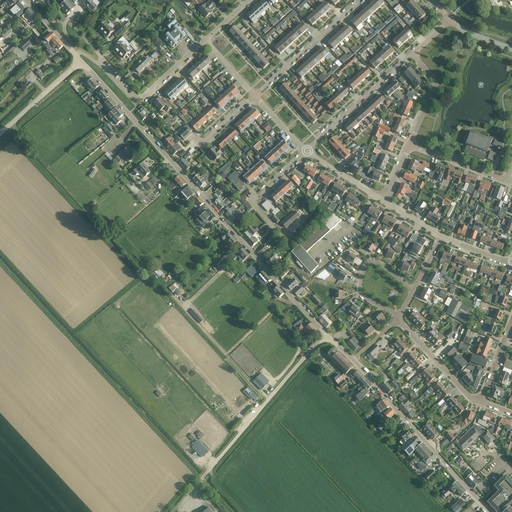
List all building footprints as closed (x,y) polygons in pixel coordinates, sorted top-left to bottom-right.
[(7,10),(9,8),(14,4),(15,5),(19,1),(18,0),(8,0),(7,2),(1,7),(3,9),(5,7),(7,10)] [(67,15),(73,9),(73,8),(76,6),(70,0),(69,0),(67,2),(66,1),(60,7),(67,15)] [(87,0),(87,1),(84,4),(92,12),(96,9),(97,8),(96,7),(98,5),(100,4),(95,0),(94,0),(94,1),(93,0),(87,0)] [(217,6),(212,0),(211,0),(206,5),(206,4),(199,10),(206,18),(212,12),(211,11),(217,6)] [(26,7),(21,1),(15,6),(19,10),(14,14),(18,18),(24,12),(22,10),(26,7)] [(269,7),(267,5),(263,1),(259,5),(265,11),(269,7)] [(413,1),(409,4),(407,6),(411,11),(417,6),(413,1)] [(370,6),(375,12),(380,8),(374,2),(370,6)] [(331,9),(327,5),(325,3),(321,7),(326,13),(331,9)] [(259,5),(255,9),(261,15),(265,11),(259,5)] [(365,10),(370,16),(375,12),(370,6),(365,10)] [(415,16),(421,10),(417,6),(411,11),(415,16)] [(316,11),(321,17),(326,13),(321,7),(316,11)] [(26,13),(21,17),(26,22),(28,20),(30,18),(33,21),(34,20),(37,18),(32,12),(29,9),(26,13)] [(257,19),(261,15),(255,9),(251,13),(257,19)] [(313,11),(314,13),(312,16),(317,21),(321,17),(316,11),(315,9),(313,11)] [(360,14),(366,20),(370,16),(365,10),(360,14)] [(426,15),(421,10),(415,16),(419,21),(417,22),(420,25),(426,20),(423,17),(426,15)] [(257,19),(251,13),(247,16),(252,22),(257,19)] [(366,20),(360,14),(356,18),(361,24),(366,20)] [(307,20),(309,22),(312,26),(317,21),(312,16),(307,20)] [(361,24),(356,18),(351,23),(357,29),(361,24)] [(166,26),(169,29),(172,32),(179,26),(173,19),(166,26)] [(106,22),(99,28),(108,38),(114,32),(112,29),(114,27),(111,23),(108,25),(106,22)] [(298,28),(303,34),(308,30),(302,24),(298,28)] [(165,28),(162,37),(164,38),(164,39),(169,44),(172,48),(187,35),(184,31),(179,26),(172,32),(169,29),(166,26),(165,28)] [(229,32),(234,37),(239,31),(235,27),(229,32)] [(347,37),(352,33),(347,27),(342,31),(347,37)] [(385,33),(390,29),(388,27),(381,33),(385,37),(387,35),(385,33)] [(8,28),(0,35),(4,39),(12,32),(8,28)] [(117,38),(123,32),(120,28),(114,34),(117,38)] [(303,34),(298,28),(293,32),(299,38),(303,34)] [(29,34),(34,40),(35,40),(41,35),(35,29),(34,30),(29,34)] [(408,39),(413,35),(407,29),(403,33),(408,39)] [(239,31),(234,37),(238,41),(244,36),(239,31)] [(337,35),(343,41),(347,37),(342,31),(337,35)] [(289,36),(294,42),(299,38),(293,32),(289,36)] [(51,33),(44,40),(49,45),(46,47),(48,49),(50,47),(58,40),(55,37),(51,33)] [(408,39),(403,33),(398,38),(403,44),(408,39)] [(343,41),(337,35),(333,39),(338,45),(343,41)] [(238,41),(242,46),(248,41),(244,36),(238,41)] [(294,42),(289,36),(284,40),(289,46),(294,42)] [(115,49),(119,54),(130,44),(123,37),(120,39),(115,44),(118,47),(115,49)] [(403,44),(398,38),(393,42),(399,48),(403,44)] [(157,39),(154,44),(159,49),(163,44),(157,39)] [(338,45),(333,39),(328,43),(334,49),(338,45)] [(23,51),(24,51),(31,45),(27,40),(18,48),(22,52),(23,51)] [(48,49),(46,51),(48,53),(52,50),(56,54),(60,51),(59,50),(63,46),(58,40),(50,47),(48,49)] [(279,44),(285,50),(289,46),(284,40),(279,44)] [(248,41),(242,46),(246,51),(252,46),(248,41)] [(137,52),(130,44),(119,54),(123,59),(126,56),(129,59),(137,52)] [(275,49),(277,51),(280,55),(285,50),(279,44),(275,49)] [(14,45),(5,54),(7,56),(10,52),(12,51),(16,47),(14,45)] [(246,51),(251,55),(256,50),(252,46),(246,51)] [(384,51),(389,57),(394,52),(388,46),(384,51)] [(319,51),(325,58),(330,54),(324,47),(319,51)] [(261,55),(256,50),(251,55),(255,60),(261,55)] [(149,56),(153,59),(158,55),(154,51),(149,56)] [(319,51),(315,56),(321,62),(325,58),(319,51)] [(379,55),(385,61),(389,57),(384,51),(379,55)] [(56,64),(60,60),(62,58),(59,55),(53,60),(56,64)] [(255,60),(259,65),(265,60),(261,55),(255,60)] [(374,59),(380,65),(385,61),(379,55),(374,59)] [(148,56),(142,61),(144,64),(143,66),(145,68),(152,60),(148,56)] [(207,56),(202,61),(207,66),(212,62),(207,56)] [(315,56),(310,60),(316,66),(321,62),(315,56)] [(380,65),(374,59),(370,63),(375,69),(380,65)] [(263,70),(269,64),(265,60),(259,65),(263,70)] [(305,64),(311,71),(316,66),(310,60),(305,64)] [(143,66),(144,64),(142,61),(141,62),(140,61),(136,65),(137,66),(134,69),(139,74),(145,68),(143,66)] [(202,71),(207,66),(202,61),(197,65),(202,71)] [(305,64),(301,68),(307,75),(311,71),(305,64)] [(197,65),(192,69),(198,75),(202,71),(197,65)] [(296,72),(300,76),(302,79),(307,75),(301,68),(296,72)] [(371,73),(368,70),(366,68),(362,72),(366,77),(371,73)] [(404,74),(408,78),(409,79),(415,73),(411,68),(404,74)] [(190,76),(188,78),(192,82),(194,80),(193,79),(198,75),(192,69),(188,73),(190,76)] [(366,77),(362,72),(357,77),(362,82),(366,77)] [(415,73),(409,79),(413,84),(419,78),(415,73)] [(332,78),(328,82),(330,84),(334,80),(336,83),(339,80),(335,75),(332,78)] [(353,81),(357,86),(362,82),(357,77),(356,75),(354,77),(355,78),(353,81)] [(419,78),(413,84),(416,87),(415,90),(418,91),(421,85),(423,83),(419,78)] [(99,86),(93,79),(85,86),(91,93),(99,86)] [(182,79),(178,83),(183,89),(188,85),(182,79)] [(293,93),(300,87),(302,86),(298,81),(295,84),(297,86),(295,88),(291,91),(289,89),(284,93),(288,97),(293,93)] [(353,90),(357,86),(353,81),(348,85),(353,90)] [(395,82),(390,87),(401,99),(403,96),(397,90),(400,87),(395,82)] [(178,83),(173,86),(179,93),(183,89),(178,83)] [(309,83),(305,86),(310,92),(313,89),(309,83)] [(284,93),(289,89),(285,84),(280,88),(284,93)] [(179,93),(173,86),(169,90),(175,96),(179,93)] [(210,87),(205,92),(209,96),(214,92),(210,87)] [(229,91),(234,96),(238,92),(234,87),(229,91)] [(389,97),(392,94),(396,98),(399,101),(401,99),(390,87),(385,92),(389,97)] [(102,104),(104,101),(109,97),(102,89),(99,91),(101,93),(98,95),(99,95),(96,98),(102,104)] [(348,94),(345,90),(344,89),(340,93),(344,98),(348,94)] [(175,96),(169,90),(165,94),(171,100),(173,98),(175,100),(177,98),(175,96)] [(225,95),(230,100),(234,96),(229,91),(225,95)] [(336,93),(337,95),(335,97),(339,102),(344,98),(340,93),(338,91),(336,93)] [(288,97),(292,102),(297,98),(293,93),(288,97)] [(230,100),(225,95),(220,99),(225,104),(230,100)] [(331,97),(333,99),(330,101),(335,106),(339,102),(335,97),(333,95),(331,97)] [(385,101),(384,99),(380,96),(376,100),(380,105),(385,101)] [(297,106),(301,102),(297,98),(292,102),(297,106)] [(110,99),(107,102),(105,103),(111,111),(117,106),(110,99)] [(165,104),(160,99),(154,104),(160,111),(164,108),(167,111),(172,107),(167,102),(165,104)] [(225,104),(220,99),(216,103),(221,108),(225,104)] [(376,109),(380,105),(376,100),(371,104),(376,109)] [(184,106),(182,104),(179,101),(176,104),(179,107),(181,109),(184,106)] [(326,105),(327,106),(330,110),(335,106),(330,101),(326,105)] [(400,106),(404,108),(404,107),(410,110),(413,104),(407,101),(405,105),(398,102),(397,104),(400,106)] [(297,106),(301,111),(305,107),(301,102),(297,106)] [(371,104),(367,108),(371,113),(376,109),(371,104)] [(101,105),(98,108),(93,112),(95,114),(103,107),(101,105)] [(211,117),(217,112),(212,106),(206,111),(211,117)] [(107,116),(105,118),(107,120),(108,122),(110,121),(111,120),(121,111),(118,107),(114,110),(112,112),(112,111),(108,115),(107,116)] [(308,109),(305,107),(301,111),(305,115),(309,111),(311,110),(309,108),(308,109)] [(401,114),(403,115),(407,117),(410,110),(404,107),(404,108),(401,114)] [(367,117),(371,113),(367,108),(362,112),(367,117)] [(142,109),(137,113),(136,114),(142,121),(146,118),(144,115),(146,113),(142,109)] [(254,110),(250,114),(255,119),(259,115),(254,110)] [(121,111),(111,120),(112,120),(116,126),(117,125),(118,124),(122,121),(120,118),(124,114),(121,111)] [(211,117),(206,111),(201,116),(206,121),(211,117)] [(309,111),(305,115),(309,120),(313,116),(309,111)] [(362,112),(358,116),(362,121),(367,117),(362,112)] [(255,119),(250,114),(246,118),(250,123),(255,119)] [(185,124),(178,116),(176,118),(178,121),(178,120),(183,125),(185,124)] [(206,121),(201,116),(196,120),(201,126),(206,121)] [(317,120),(313,116),(309,120),(313,124),(317,120)] [(353,120),(358,125),(362,121),(358,116),(353,120)] [(246,118),(241,122),(246,127),(250,123),(246,118)] [(405,121),(401,119),(398,119),(396,125),(402,128),(405,121)] [(201,126),(196,120),(191,125),(196,131),(201,126)] [(353,120),(349,124),(353,129),(358,125),(353,120)] [(241,122),(237,126),(241,131),(246,127),(241,122)] [(116,131),(110,124),(106,127),(113,134),(116,131)] [(267,124),(262,128),(267,132),(271,129),(267,124)] [(344,128),(348,132),(349,133),(353,129),(349,124),(344,128)] [(192,131),(187,125),(183,128),(185,130),(179,135),(185,141),(191,135),(190,133),(192,131)] [(402,128),(396,125),(393,132),(399,135),(402,128)] [(238,134),(236,133),(233,129),(228,134),(232,139),(238,134)] [(471,132),(466,131),(462,141),(465,143),(466,143),(466,145),(468,146),(467,148),(466,147),(464,153),(484,161),(485,158),(488,159),(487,160),(494,163),(497,155),(496,154),(498,148),(502,150),(505,141),(496,137),(495,140),(493,139),(493,138),(488,136),(488,139),(471,132)] [(232,139),(228,134),(222,139),(227,144),(232,139)] [(249,135),(253,139),(251,140),(254,144),(256,142),(256,143),(258,141),(251,134),(249,135)] [(171,136),(164,142),(163,144),(168,150),(175,145),(177,143),(180,141),(176,137),(174,139),(171,136)] [(391,136),(388,143),(395,145),(397,139),(391,136)] [(333,147),(338,142),(334,138),(329,142),(333,147)] [(227,144),(222,139),(217,144),(222,149),(227,144)] [(338,142),(333,147),(337,151),(342,146),(338,142)] [(173,156),(174,155),(179,151),(181,153),(179,154),(181,157),(186,153),(183,151),(177,143),(175,145),(168,150),(173,156)] [(289,148),(284,143),(279,147),(284,152),(289,148)] [(391,152),(395,145),(388,143),(385,150),(391,152)] [(342,146),(337,151),(341,156),(346,151),(342,146)] [(354,152),(353,153),(355,155),(358,152),(361,149),(358,146),(355,149),(354,148),(352,151),(354,152)] [(280,156),(284,152),(279,147),(275,151),(280,156)] [(118,157),(115,160),(119,164),(123,160),(121,159),(124,157),(129,162),(130,161),(130,162),(133,159),(136,156),(128,148),(118,157)] [(193,148),(184,157),(183,157),(186,160),(196,151),(193,148)] [(221,156),(220,156),(222,154),(218,149),(216,151),(215,151),(213,150),(208,154),(215,161),(221,156)] [(271,155),(275,160),(280,156),(275,151),(271,155)] [(346,151),(341,156),(345,160),(350,155),(346,151)] [(357,163),(364,157),(362,154),(355,160),(354,159),(349,164),(352,168),(358,163),(357,163)] [(271,164),(275,160),(271,155),(266,159),(271,164)] [(380,161),(386,164),(389,158),(382,155),(380,161)] [(243,158),(246,161),(250,166),(252,165),(244,156),(243,158)] [(184,160),(181,162),(179,164),(186,171),(190,167),(184,160)] [(412,160),(410,164),(424,171),(426,167),(418,164),(419,163),(412,160)] [(377,168),(379,169),(383,171),(386,164),(380,161),(377,168)] [(262,162),(258,166),(263,171),(267,167),(262,162)] [(139,167),(132,173),(135,176),(138,173),(141,176),(143,179),(145,178),(147,176),(148,175),(150,172),(143,164),(139,167)] [(424,171),(410,164),(408,169),(414,172),(416,169),(419,171),(422,173),(423,171),(424,171)] [(429,174),(430,174),(433,176),(435,172),(438,173),(437,174),(438,175),(436,180),(440,182),(446,167),(437,164),(436,168),(432,166),(429,174)] [(258,175),(263,171),(258,166),(255,168),(254,167),(252,168),(258,175)] [(309,175),(312,169),(307,166),(303,171),(309,175)] [(374,175),(372,178),(379,181),(381,175),(371,171),(372,169),(368,167),(366,173),(369,175),(370,173),(374,175)] [(250,170),(252,172),(249,174),(254,179),(258,175),(252,168),(250,170)] [(309,175),(314,178),(317,172),(312,169),(309,175)] [(447,175),(445,179),(448,180),(450,176),(454,177),(457,172),(450,169),(448,175),(447,175)] [(231,175),(232,175),(228,178),(232,183),(238,190),(240,192),(243,189),(242,188),(245,186),(237,178),(239,176),(235,171),(231,175)] [(463,174),(457,172),(454,177),(459,179),(457,184),(459,185),(461,180),(463,174)] [(209,177),(207,175),(205,174),(200,178),(198,176),(193,180),(200,188),(202,186),(203,188),(206,185),(205,183),(208,180),(209,177)] [(249,174),(245,178),(250,183),(254,179),(249,174)] [(404,179),(408,181),(411,182),(414,183),(416,180),(417,177),(410,174),(409,176),(406,174),(404,179)] [(322,175),(318,181),(323,184),(327,178),(322,175)] [(467,192),(472,178),(468,176),(465,183),(466,183),(464,188),(461,187),(459,191),(457,197),(461,198),(463,191),(467,192)] [(150,181),(153,184),(154,185),(159,181),(155,177),(150,181)] [(171,186),(173,189),(183,180),(179,177),(172,183),(173,184),(171,186)] [(327,178),(323,184),(328,187),(332,181),(327,178)] [(470,189),(472,185),(474,186),(477,179),(472,178),(467,192),(467,191),(470,193),(471,189),(470,189)] [(186,184),(183,180),(173,189),(175,188),(176,189),(178,188),(179,187),(180,189),(186,184)] [(293,186),(292,185),(289,181),(284,185),(289,190),(293,186)] [(481,181),(479,188),(478,191),(475,190),(473,195),(472,198),(476,199),(478,195),(481,196),(486,183),(481,181)] [(150,182),(145,186),(147,189),(149,191),(154,187),(150,182)] [(481,196),(479,200),(484,202),(485,198),(484,197),(487,191),(488,192),(491,185),(486,183),(481,196)] [(332,191),(335,193),(331,199),(333,200),(341,187),(336,184),(332,191)] [(402,184),(400,188),(413,194),(414,192),(412,191),(407,189),(408,187),(402,184)] [(289,190),(284,185),(280,189),(284,194),(289,190)] [(181,194),(187,201),(189,199),(191,198),(192,200),(194,198),(192,196),(195,194),(189,187),(181,194)] [(346,191),(341,187),(333,200),(335,202),(339,196),(342,197),(346,191)] [(491,193),(490,197),(493,198),(497,200),(500,201),(501,197),(502,195),(504,190),(497,187),(496,190),(493,189),(491,193)] [(413,194),(400,188),(396,197),(399,198),(401,195),(404,196),(405,193),(408,194),(407,196),(413,198),(416,200),(416,199),(418,200),(419,197),(413,194)] [(214,196),(218,200),(214,203),(217,207),(223,202),(219,197),(224,193),(220,189),(216,191),(216,194),(214,196)] [(284,194),(280,189),(275,193),(280,198),(284,194)] [(280,198),(275,193),(271,197),(276,202),(280,198)] [(346,202),(344,204),(348,206),(350,204),(355,207),(357,205),(358,206),(361,202),(352,197),(353,196),(350,194),(345,201),(346,202)] [(438,195),(435,200),(442,204),(445,199),(438,195)] [(503,203),(507,205),(510,206),(511,204),(506,202),(508,197),(506,196),(503,203)] [(182,208),(184,211),(188,207),(188,206),(194,202),(195,201),(200,207),(204,204),(199,198),(198,199),(197,199),(195,197),(194,198),(192,200),(190,201),(188,203),(186,204),(182,208)] [(443,204),(448,207),(452,202),(446,198),(443,204)] [(275,209),(267,201),(262,206),(268,212),(271,209),(273,212),(272,213),(274,215),(279,211),(277,208),(275,209)] [(94,202),(88,207),(90,210),(96,205),(94,202)] [(247,202),(244,204),(247,208),(246,209),(248,212),(252,208),(247,202)] [(418,206),(415,210),(421,214),(424,210),(424,209),(426,206),(423,204),(421,202),(419,206),(418,205),(418,206)] [(228,213),(225,215),(228,219),(237,211),(237,210),(236,208),(232,205),(229,207),(226,210),(228,213)] [(454,207),(450,205),(445,214),(449,216),(454,207)] [(199,210),(198,211),(200,214),(198,216),(200,219),(206,225),(210,221),(211,222),(212,221),(215,218),(209,210),(208,210),(206,208),(205,209),(203,207),(199,210)] [(369,223),(377,210),(372,207),(367,213),(370,215),(366,222),(366,221),(363,225),(366,227),(368,223),(369,223)] [(430,214),(427,218),(431,220),(434,215),(435,216),(437,213),(438,210),(434,208),(431,212),(430,214)] [(238,210),(237,211),(228,219),(231,222),(234,219),(237,222),(240,219),(236,214),(239,211),(238,210)] [(377,210),(369,223),(371,224),(373,221),(376,223),(376,222),(378,220),(379,218),(379,217),(382,213),(377,210)] [(295,212),(282,223),(282,224),(286,228),(299,217),(295,212)] [(434,215),(431,220),(434,222),(437,224),(440,220),(440,219),(437,217),(439,214),(437,213),(435,216),(434,215)] [(335,214),(292,252),(292,253),(311,274),(319,267),(306,253),(341,221),(335,214)] [(245,215),(239,221),(241,223),(244,220),(247,217),(245,215)] [(382,223),(384,224),(383,227),(379,234),(381,235),(392,219),(386,216),(382,223)] [(443,222),(441,227),(447,229),(450,223),(451,219),(452,219),(449,218),(447,217),(445,221),(444,220),(443,222)] [(397,223),(392,219),(381,235),(380,238),(382,239),(388,230),(388,231),(390,228),(392,230),(397,223)] [(450,223),(447,229),(452,232),(453,230),(454,227),(455,225),(457,221),(455,220),(454,220),(451,219),(450,223)] [(511,232),(511,231),(511,225),(509,224),(504,223),(501,222),(497,220),(493,229),(498,231),(500,224),(508,227),(506,231),(507,231),(506,233),(510,235),(511,232)] [(473,231),(472,234),(470,239),(475,240),(479,228),(482,229),(484,223),(476,221),(474,226),(476,227),(474,231),(473,231)] [(482,237),(482,238),(480,242),(485,244),(487,239),(489,236),(490,233),(491,231),(488,230),(489,228),(486,228),(487,226),(484,224),(481,231),(487,233),(485,238),(482,237)] [(401,225),(398,229),(397,232),(402,235),(406,229),(401,225)] [(460,228),(459,229),(457,234),(464,237),(466,231),(467,228),(461,226),(460,228)] [(251,228),(244,234),(242,236),(247,241),(251,238),(256,233),(258,231),(255,227),(253,229),(251,228)] [(365,228),(363,232),(368,236),(369,236),(372,232),(365,228)] [(403,240),(405,237),(407,239),(411,232),(406,229),(402,235),(400,238),(398,242),(400,243),(402,240),(403,240)] [(251,238),(247,241),(253,247),(257,243),(256,243),(258,241),(255,237),(256,236),(258,238),(261,235),(258,232),(256,233),(251,238)] [(226,239),(228,241),(226,243),(230,247),(232,245),(232,246),(237,242),(230,234),(228,235),(226,233),(221,238),(224,241),(226,239)] [(412,235),(408,243),(412,245),(413,243),(414,244),(411,251),(410,253),(412,254),(417,257),(418,255),(419,255),(426,241),(418,237),(418,238),(416,237),(412,235)] [(391,237),(388,242),(394,246),(397,241),(398,242),(400,238),(398,236),(396,239),(396,240),(391,237)] [(271,246),(268,242),(257,252),(260,256),(269,248),(271,246)] [(370,243),(368,245),(366,249),(371,253),(373,250),(374,251),(377,248),(370,243)] [(241,247),(236,251),(230,257),(233,261),(238,257),(242,262),(245,259),(249,256),(241,247)] [(389,250),(388,252),(385,257),(389,259),(390,257),(392,259),(396,254),(389,250)] [(441,259),(439,263),(444,265),(448,254),(444,253),(442,259),(441,259)] [(277,264),(279,262),(277,259),(276,260),(274,257),(276,255),(274,254),(266,261),(270,266),(275,261),(277,264)] [(346,260),(349,263),(350,261),(353,263),(357,258),(351,254),(348,257),(345,255),(343,257),(346,260)] [(454,263),(453,266),(458,268),(459,265),(460,265),(462,259),(456,257),(454,262),(454,263)] [(404,262),(403,265),(400,270),(404,272),(405,270),(408,272),(410,268),(413,270),(416,264),(413,262),(410,266),(408,264),(404,262)] [(480,272),(479,275),(481,275),(482,273),(486,274),(488,269),(482,267),(480,272)] [(286,269),(282,273),(278,276),(281,279),(289,272),(286,269)] [(347,276),(343,273),(341,271),(337,278),(340,281),(341,279),(344,281),(347,276)] [(245,272),(239,277),(243,281),(249,276),(245,272)] [(257,278),(256,279),(260,283),(263,287),(267,284),(268,284),(269,282),(270,283),(272,281),(264,272),(260,275),(260,276),(259,276),(257,278)] [(433,273),(430,278),(442,284),(445,280),(448,282),(448,281),(452,283),(453,280),(441,274),(439,276),(433,273)] [(442,284),(430,278),(428,283),(434,286),(434,285),(440,288),(440,287),(444,289),(445,286),(442,284)] [(291,291),(295,287),(297,285),(293,280),(287,286),(291,291)] [(173,285),(169,288),(173,293),(179,288),(175,283),(173,285)] [(284,294),(278,287),(274,291),(280,298),(284,294)] [(300,287),(298,289),(294,293),(297,296),(301,293),(303,296),(306,294),(300,287)] [(425,288),(423,293),(435,300),(436,298),(434,296),(435,293),(425,288)] [(438,301),(435,300),(423,293),(420,298),(427,302),(428,299),(434,302),(433,303),(436,305),(438,301)] [(499,305),(501,305),(505,307),(508,299),(507,299),(508,296),(505,295),(504,297),(499,296),(497,295),(495,300),(496,300),(494,304),(499,306),(499,305)] [(467,325),(473,310),(453,300),(452,302),(449,307),(446,314),(467,325)] [(318,312),(317,313),(321,317),(323,315),(324,314),(329,309),(325,305),(322,308),(320,310),(318,312)] [(346,305),(340,311),(342,313),(348,308),(346,305)] [(354,306),(351,310),(349,312),(355,316),(356,314),(360,317),(362,314),(358,312),(359,311),(356,309),(357,308),(354,306)] [(491,311),(493,312),(495,313),(493,318),(500,321),(503,313),(492,308),(491,311)] [(204,321),(195,311),(194,309),(190,313),(200,324),(204,321)] [(374,317),(379,322),(381,320),(382,321),(385,318),(380,312),(374,317)] [(422,317),(421,317),(418,313),(416,315),(414,313),(409,317),(415,324),(422,317)] [(321,317),(318,320),(326,329),(329,326),(330,325),(331,324),(323,315),(321,317)] [(426,321),(422,317),(415,324),(421,330),(426,325),(424,323),(426,321)] [(486,331),(495,335),(497,328),(494,327),(495,324),(486,320),(484,323),(488,325),(487,325),(490,326),(489,328),(488,327),(487,327),(486,328),(485,329),(485,331),(486,331)] [(299,334),(305,329),(305,328),(306,327),(303,323),(302,324),(301,324),(295,329),(299,334)] [(311,324),(308,328),(304,331),(306,333),(309,331),(313,336),(318,332),(311,324)] [(363,329),(368,336),(374,330),(369,324),(363,329)] [(435,329),(431,333),(427,336),(431,341),(437,336),(435,333),(437,331),(435,329)] [(437,336),(431,341),(435,345),(443,338),(441,335),(439,338),(437,336)] [(354,338),(351,340),(348,343),(354,351),(361,345),(354,338)] [(481,343),(490,347),(492,341),(487,339),(486,341),(478,338),(477,341),(481,343)] [(398,350),(404,344),(399,340),(398,342),(396,341),(391,346),(393,349),(396,347),(398,350)] [(481,343),(479,349),(488,352),(490,347),(481,343)] [(404,344),(398,350),(401,352),(399,355),(401,357),(407,352),(406,351),(408,349),(404,344)] [(368,352),(372,356),(379,349),(376,345),(368,352)] [(450,357),(456,351),(452,346),(445,353),(450,357)] [(327,356),(346,375),(354,367),(335,348),(327,356)] [(476,354),(481,356),(486,358),(488,352),(479,349),(476,354)] [(412,354),(409,357),(407,359),(405,361),(408,363),(399,371),(402,374),(406,370),(409,367),(411,366),(410,366),(417,359),(412,354)] [(486,368),(488,362),(488,361),(473,355),(470,362),(486,368)] [(458,356),(455,359),(451,363),(460,372),(467,365),(458,356)] [(511,358),(511,361),(507,359),(503,367),(511,370),(511,358)] [(392,367),(387,370),(389,372),(400,361),(398,359),(391,365),(392,367)] [(422,365),(417,359),(410,366),(411,366),(413,368),(414,367),(417,369),(422,365)] [(470,387),(469,387),(477,390),(484,372),(482,371),(479,370),(476,369),(473,378),(470,387)] [(426,379),(431,374),(427,370),(425,371),(424,370),(418,375),(420,378),(423,376),(426,379)] [(360,383),(362,381),(365,378),(359,371),(354,376),(353,375),(351,376),(353,379),(355,378),(360,383)] [(505,386),(509,375),(502,372),(497,383),(505,386)] [(465,377),(462,379),(470,387),(473,378),(469,373),(465,377)] [(431,374),(426,379),(428,382),(426,384),(428,387),(434,381),(433,380),(435,378),(431,374)] [(269,382),(266,378),(262,375),(253,383),(261,390),(269,382)] [(339,385),(344,381),(339,375),(333,379),(339,385)] [(415,375),(408,381),(411,385),(418,378),(415,375)] [(366,379),(362,382),(357,386),(359,388),(362,385),(363,386),(358,391),(360,393),(367,387),(366,386),(370,383),(366,379)] [(344,381),(339,386),(342,389),(347,384),(344,381)] [(394,389),(393,391),(394,392),(399,387),(394,381),(390,384),(394,389)] [(361,393),(355,398),(360,402),(365,397),(364,397),(367,395),(370,392),(368,391),(373,386),(370,383),(366,386),(367,387),(360,393),(361,393)] [(387,383),(386,384),(382,387),(388,394),(393,390),(387,383)] [(440,383),(434,388),(437,391),(435,393),(436,393),(433,396),(435,398),(444,389),(440,383)] [(493,389),(490,397),(497,400),(501,401),(503,397),(503,396),(501,396),(502,393),(503,390),(502,389),(499,388),(496,387),(495,390),(493,389)] [(431,388),(424,394),(426,397),(434,390),(431,388)] [(444,389),(435,398),(437,400),(441,396),(444,399),(449,394),(444,389)] [(355,393),(353,391),(346,397),(350,402),(353,399),(353,397),(352,396),(355,393)] [(258,398),(252,392),(248,397),(251,400),(253,398),(255,401),(258,398)] [(399,407),(403,411),(410,404),(410,403),(403,396),(400,399),(404,403),(399,407)] [(453,398),(449,401),(447,403),(449,405),(450,404),(454,409),(459,404),(453,398)] [(384,400),(380,403),(376,406),(382,414),(386,411),(385,410),(389,407),(384,400)] [(412,410),(416,407),(413,404),(414,403),(413,402),(410,404),(403,411),(406,415),(409,412),(411,414),(408,416),(411,420),(416,415),(412,410)] [(464,410),(459,404),(454,409),(457,412),(456,413),(459,416),(464,410)] [(389,420),(391,418),(395,414),(390,409),(384,414),(389,420)] [(474,414),(468,412),(465,419),(464,419),(463,422),(466,423),(467,420),(471,422),(474,414)] [(478,423),(483,426),(487,428),(488,425),(482,423),(483,421),(486,422),(487,420),(489,421),(492,414),(487,413),(486,416),(485,416),(483,420),(479,419),(478,423)] [(496,428),(494,434),(498,435),(500,429),(501,428),(502,428),(502,426),(504,427),(507,420),(503,418),(501,422),(500,422),(498,429),(496,428)] [(428,424),(426,426),(423,429),(428,435),(433,430),(428,424)] [(489,446),(492,443),(495,440),(492,436),(487,431),(487,432),(484,429),(483,430),(479,426),(479,427),(474,425),(473,427),(458,441),(456,440),(454,442),(457,445),(457,446),(463,451),(480,435),(482,437),(481,437),(489,446)] [(433,430),(428,435),(433,440),(438,435),(433,430)] [(407,431),(403,434),(401,436),(406,442),(410,438),(411,437),(410,436),(411,435),(407,431)] [(202,433),(197,437),(201,441),(205,437),(205,436),(202,433)] [(450,433),(449,433),(445,436),(451,442),(455,439),(450,433)] [(411,439),(401,448),(409,456),(415,451),(424,460),(425,459),(424,458),(425,458),(425,457),(431,452),(423,444),(419,447),(411,439)] [(208,453),(196,441),(192,445),(193,446),(192,447),(196,452),(200,456),(201,458),(203,456),(204,457),(208,453)] [(424,458),(425,459),(424,460),(429,466),(437,458),(431,452),(425,457),(425,458),(424,458)] [(455,460),(458,464),(463,460),(462,460),(463,459),(461,456),(460,457),(459,456),(455,460)] [(422,462),(419,458),(415,462),(419,465),(420,464),(424,468),(427,466),(423,461),(422,462)] [(468,478),(466,480),(470,484),(476,479),(476,478),(472,474),(473,474),(469,469),(464,473),(468,478)] [(429,482),(437,475),(433,470),(425,477),(429,482)] [(506,477),(505,476),(494,487),(500,493),(497,496),(496,494),(487,503),(488,504),(489,502),(491,504),(489,506),(492,508),(493,509),(492,509),(493,509),(494,508),(496,510),(495,511),(511,511),(511,483),(511,485),(509,483),(511,482),(510,481),(510,482),(510,481),(507,478),(506,480),(504,478),(506,477)] [(476,487),(477,488),(479,490),(482,487),(482,486),(483,486),(483,485),(483,484),(482,483),(481,483),(481,482),(480,483),(476,479),(470,484),(474,489),(476,487)] [(457,482),(454,485),(450,489),(454,494),(456,492),(462,487),(457,482)] [(462,487),(456,492),(461,497),(467,491),(462,487)] [(457,502),(453,506),(458,511),(465,504),(460,499),(457,502)]
